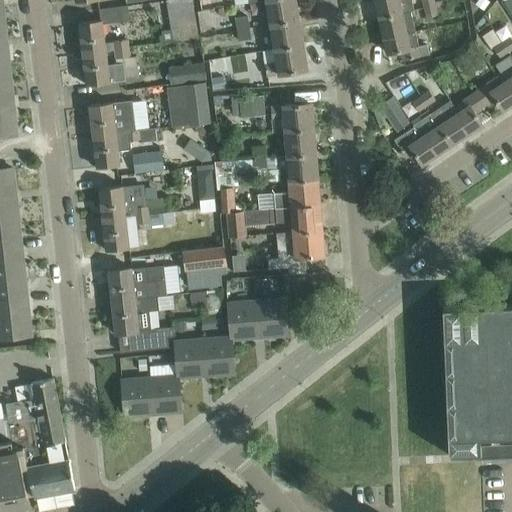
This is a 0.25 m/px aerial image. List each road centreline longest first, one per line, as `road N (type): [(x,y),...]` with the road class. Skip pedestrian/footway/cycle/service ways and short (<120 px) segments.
road 1 (residential): [(93,511),(32,0)]
road 2 (residential): [(355,234),(330,0)]
road 3 (residential): [(209,435),(365,313)]
road 4 (residential): [(355,234),(511,126)]
road 5 (residential): [(365,313),(511,204)]
road 6 (residential): [(114,511),(209,435)]
